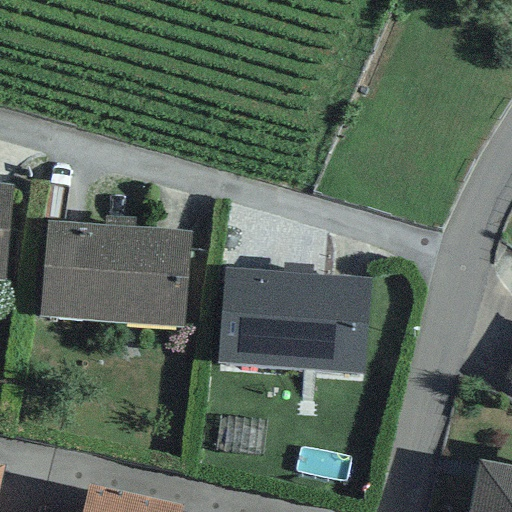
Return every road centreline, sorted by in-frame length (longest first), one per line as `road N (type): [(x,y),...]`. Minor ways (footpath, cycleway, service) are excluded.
road 1 (residential): [(463,254),(0,124)]
road 2 (residential): [(401,511),(463,254)]
road 3 (unknown): [(0,460),(242,511)]
